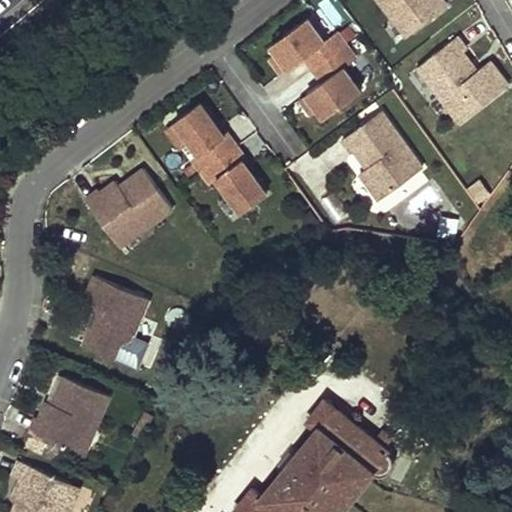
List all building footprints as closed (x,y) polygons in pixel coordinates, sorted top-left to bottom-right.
[(382,0),(394,15),(405,17),(415,28),(446,5),(441,0),(382,0)] [(405,17),(394,15),(408,34),(415,28),(405,17)] [(305,18),(270,44),(276,52),(288,66),(304,54),(309,50),(318,63),(344,43),(335,32),(323,40),(305,18)] [(457,37),(426,59),(434,73),(431,82),(460,120),(508,85),(490,62),(477,72),(473,75),(467,67),(469,62),(462,53),(466,49),(457,37)] [(354,56),(344,43),(318,63),(328,74),(321,79),(306,92),(316,105),(323,116),(359,89),(342,66),(354,56)] [(318,63),(309,50),(304,54),(313,67),(318,63)] [(288,66),(276,52),(269,57),(281,72),(288,66)] [(434,73),(426,59),(419,65),(431,82),(434,73)] [(477,72),(469,62),(467,67),(473,75),(477,72)] [(318,63),(313,67),(321,79),(328,74),(318,63)] [(316,105),(306,92),(300,96),(309,110),(316,105)] [(201,169),(229,150),(220,137),(224,134),(198,101),(174,120),(176,122),(190,141),(199,153),(194,157),(201,169)] [(379,109),(341,138),(351,150),(354,148),(361,143),(373,162),(365,166),(360,171),(379,198),(422,166),(379,109)] [(190,141),(176,122),(165,129),(180,149),(190,141)] [(365,166),(373,162),(361,143),(354,148),(365,166)] [(229,150),(201,169),(210,180),(217,176),(243,209),(267,190),(241,158),(238,160),(229,150)] [(172,206),(144,167),(127,179),(129,182),(121,187),(119,184),(115,179),(100,188),(99,186),(85,196),(113,236),(142,218),(146,222),(172,206)] [(127,179),(119,184),(121,187),(129,182),(127,179)] [(142,218),(113,236),(118,242),(146,222),(142,218)] [(147,300),(94,276),(82,302),(98,309),(102,310),(100,318),(94,316),(81,343),(111,358),(118,344),(129,340),(147,300)] [(426,313),(400,307),(393,335),(419,341),(426,313)] [(102,310),(98,309),(94,316),(100,318),(102,310)] [(120,360),(129,340),(118,344),(111,358),(120,360)] [(109,395),(63,376),(56,395),(60,397),(57,406),(52,403),(46,402),(39,418),(36,418),(30,432),(77,452),(90,421),(96,424),(109,395)] [(60,397),(56,395),(52,403),(57,406),(60,397)] [(321,511),(345,483),(355,491),(373,468),(377,471),(382,472),(387,470),(391,468),(393,463),(393,458),(392,453),(388,450),(357,424),(361,418),(360,413),(357,410),(353,411),(348,417),(326,399),(308,420),(319,428),(263,496),(253,488),(236,508),(240,511),(321,511)] [(96,424),(90,421),(77,452),(83,455),(96,424)] [(59,511),(72,483),(20,461),(13,477),(20,479),(12,498),(17,500),(23,504),(19,511),(17,511),(14,510),(12,511),(59,511)] [(68,511),(79,486),(72,483),(59,511),(68,511)] [(19,511),(23,504),(17,500),(14,510),(17,511),(19,511)]
